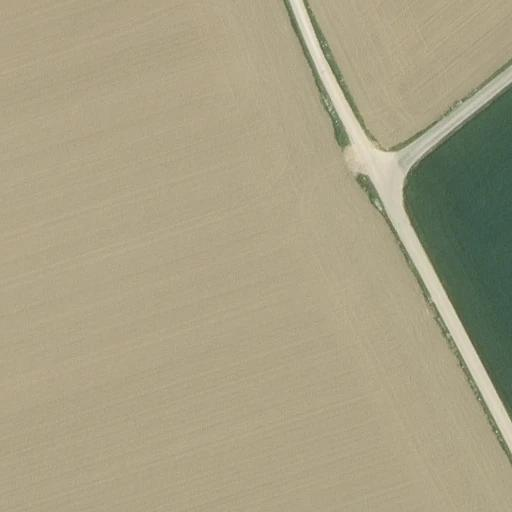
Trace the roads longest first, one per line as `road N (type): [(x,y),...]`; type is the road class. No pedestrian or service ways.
road 1 (track): [(511,432),(385,183),(511,75)]
road 2 (track): [(385,183),(321,66),(297,0)]
